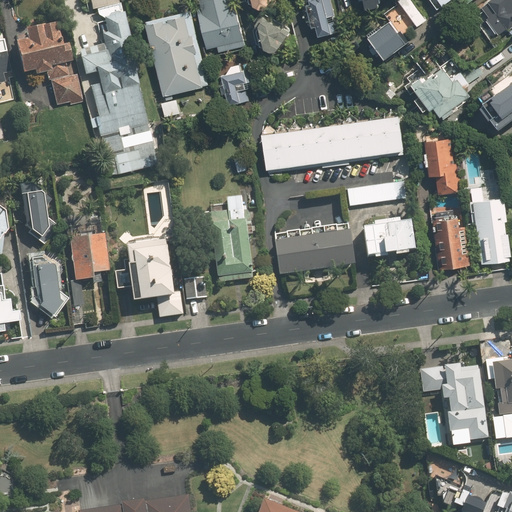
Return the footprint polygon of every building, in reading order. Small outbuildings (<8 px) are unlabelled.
[(234,8),(231,0),(199,0),(202,8),(197,9),(207,47),(206,47),(209,58),(226,54),(225,50),(246,45),(237,8),(234,8)] [(267,10),(273,0),(247,0),(247,1),(255,5),(256,7),(262,10),(267,10)] [(338,31),(330,0),(316,0),(310,2),(311,4),(307,5),(313,28),(317,27),(319,37),(332,34),(331,33),(338,31)] [(365,0),(367,10),(380,7),(380,3),(382,3),(381,0),(365,0)] [(416,26),(425,20),(410,0),(403,0),(400,3),(416,26)] [(430,0),(437,9),(443,5),(444,6),(451,0),(466,0),(469,4),(473,0),(430,0)] [(511,0),(491,0),(482,7),(489,17),(488,18),(499,34),(508,28),(509,29),(511,26),(511,0)] [(148,25),(147,25),(164,97),(203,87),(203,86),(209,85),(191,11),(147,21),(148,25)] [(277,53),(293,31),(265,13),(254,30),(258,44),(266,48),(267,50),(273,53),(277,53)] [(100,85),(91,87),(98,118),(95,119),(99,137),(101,137),(110,176),(157,165),(135,73),(139,72),(125,14),(103,19),(107,34),(101,35),(104,45),(78,51),(85,75),(97,73),(100,85)] [(27,41),(14,43),(22,75),(34,72),(35,76),(46,74),(48,81),(50,81),(55,105),(70,102),(70,104),(82,102),(69,45),(62,47),(56,24),(24,32),(27,41)] [(407,44),(391,24),(372,39),(388,59),(407,44)] [(0,82),(4,82),(2,75),(11,72),(3,41),(0,41),(0,82)] [(451,78),(444,66),(426,81),(422,76),(412,83),(420,96),(416,99),(424,111),(429,108),(430,110),(435,107),(441,117),(443,116),(445,120),(460,110),(457,106),(472,96),(466,88),(471,84),(462,70),(451,78)] [(250,101),(245,83),(252,81),(249,70),(222,76),(224,85),(220,86),(222,95),(227,94),(230,106),(250,101)] [(511,85),(486,105),(496,118),(494,120),(501,130),(511,122),(511,85)] [(178,98),(160,100),(162,116),(180,113),(178,98)] [(400,116),(262,135),(268,171),(406,152),(400,116)] [(425,121),(408,123),(409,138),(426,137),(425,121)] [(452,136),(425,139),(429,174),(436,173),(438,192),(460,189),(458,168),(455,168),(452,136)] [(248,152),(236,154),(238,171),(250,169),(248,152)] [(349,190),(351,207),(408,199),(405,182),(349,190)] [(42,243),(55,225),(45,218),(44,208),(50,199),(31,186),(20,187),(25,227),(30,230),(28,233),(42,243)] [(243,222),(241,198),(227,200),(228,212),(204,215),(205,228),(212,227),(218,278),(219,278),(220,283),(252,279),(252,274),(253,274),(246,221),(243,222)] [(472,226),(477,226),(482,264),(509,261),(509,258),(510,258),(507,233),(506,233),(504,222),(506,222),(503,199),(469,203),(472,226)] [(434,221),(440,270),(466,267),(459,217),(434,221)] [(399,226),(398,223),(374,226),(374,230),(364,231),(368,258),(374,257),(375,260),(387,258),(386,256),(394,254),(395,257),(408,256),(408,253),(415,252),(411,224),(399,226)] [(351,231),(275,242),(280,278),(356,267),(351,231)] [(108,273),(103,236),(68,241),(74,282),(70,283),(73,309),(84,308),(80,282),(92,281),(92,275),(108,273)] [(174,293),(167,242),(128,248),(131,269),(116,271),(118,289),(133,287),(135,302),(157,299),(159,318),(183,314),(180,292),(174,293)] [(53,317),(65,298),(56,292),(55,281),(60,273),(41,260),(30,261),(36,301),(40,304),(38,307),(53,317)] [(206,276),(185,277),(187,299),(207,298),(206,276)] [(3,296),(0,296),(0,335),(4,335),(3,327),(19,325),(17,311),(9,312),(8,302),(4,302),(3,296)] [(511,358),(500,360),(500,356),(487,358),(489,379),(495,379),(496,388),(501,387),(502,402),(498,402),(499,413),(506,413),(507,425),(511,424),(511,358)] [(461,361),(446,363),(446,365),(422,368),(426,390),(444,387),(445,396),(450,395),(452,409),(449,409),(451,429),(469,426),(470,437),(489,435),(480,367),(462,369),(461,361)] [(501,418),(493,419),(495,430),(503,429),(501,418)] [(79,508),(79,511),(304,511),(265,496),(259,511),(192,511),(190,493),(146,499),(145,497),(122,500),(123,502),(79,508)] [(482,511),(487,501),(470,494),(464,509),(472,511),(482,511)]
